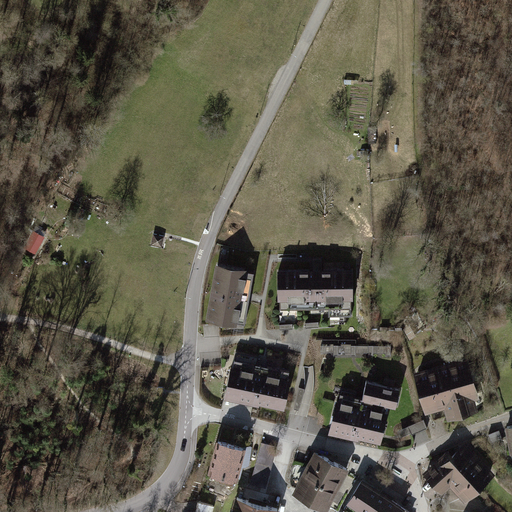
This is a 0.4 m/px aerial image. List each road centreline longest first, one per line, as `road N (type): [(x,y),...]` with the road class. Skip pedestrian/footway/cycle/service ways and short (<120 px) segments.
road 1 (residential): [(187,410),(403,458),(511,416)]
road 2 (unclassified): [(223,207),(325,0)]
road 3 (residential): [(187,410),(196,281),(223,207)]
road 4 (track): [(29,322),(187,362)]
road 5 (residential): [(113,511),(169,486),(187,410)]
